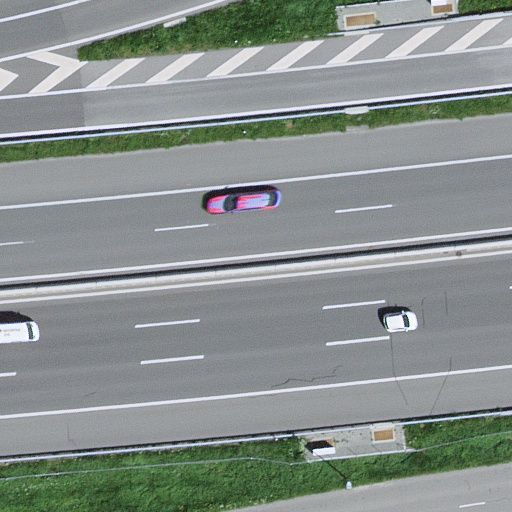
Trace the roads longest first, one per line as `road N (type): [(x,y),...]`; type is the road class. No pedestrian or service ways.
road 1 (motorway): [(0,355),(511,303)]
road 2 (motorway): [(511,188),(0,239)]
road 3 (motorway): [(511,60),(0,105)]
road 4 (motorway): [(140,0),(0,39)]
